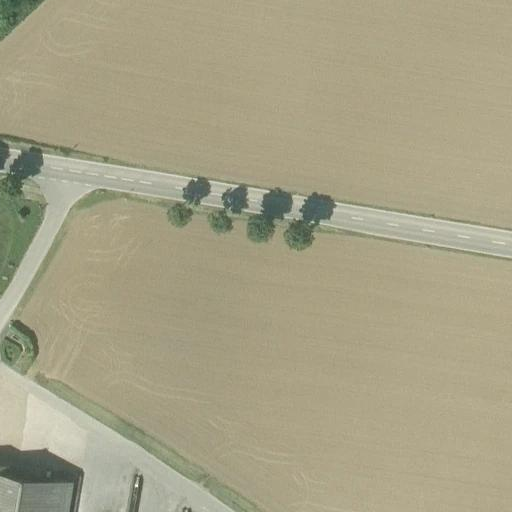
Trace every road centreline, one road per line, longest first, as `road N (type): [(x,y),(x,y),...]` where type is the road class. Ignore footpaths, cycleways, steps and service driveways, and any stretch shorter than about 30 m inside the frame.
road 1 (unclassified): [(511,246),(64,170)]
road 2 (track): [(211,511),(0,373)]
road 3 (track): [(0,309),(50,228),(64,170)]
